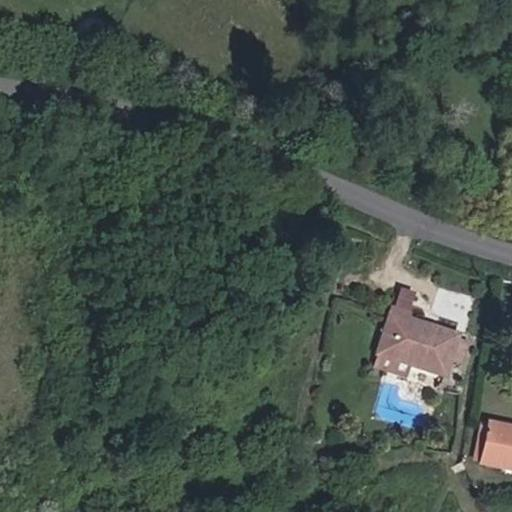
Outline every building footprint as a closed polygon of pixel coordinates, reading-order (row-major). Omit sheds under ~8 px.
[(407,316),(414,294),(398,290),(391,311),(407,316)] [(407,316),(391,311),(377,354),(409,365),(443,376),(447,362),(455,339),(456,337),(405,320),(407,316)] [(461,366),(469,343),(455,339),(447,362),(461,366)] [(404,379),(409,365),(377,354),(372,369),(404,379)] [(479,463),(487,425),(479,424),(472,461),(479,463)] [(511,430),(487,425),(479,463),(511,469),(511,430)]
